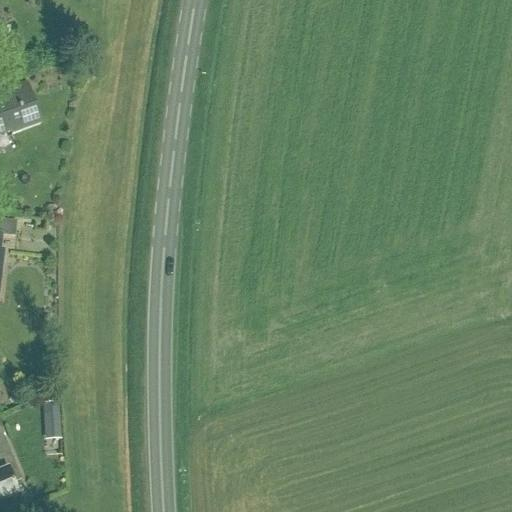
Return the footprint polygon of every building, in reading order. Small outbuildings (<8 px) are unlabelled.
[(25,95),(22,86),(7,92),(10,101),(0,104),(0,135),(7,133),(9,138),(41,126),(28,94),(25,95)] [(14,226),(0,224),(0,263),(1,254),(0,254),(0,239),(12,241),(14,226)] [(57,416),(42,417),(43,429),(58,428),(57,416)] [(27,418),(7,424),(12,442),(33,435),(27,418)] [(7,454),(0,456),(0,503),(16,497),(11,485),(19,481),(14,471),(7,454)]
